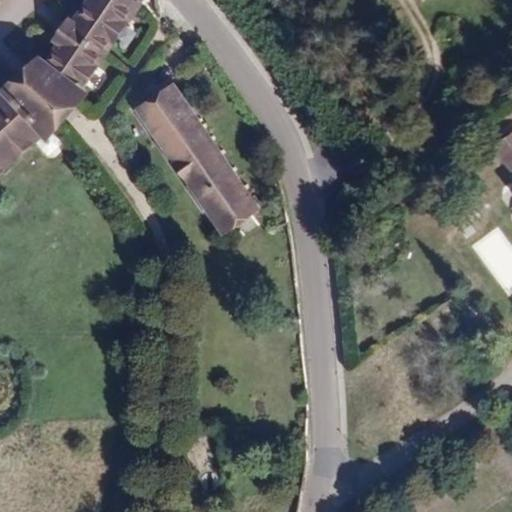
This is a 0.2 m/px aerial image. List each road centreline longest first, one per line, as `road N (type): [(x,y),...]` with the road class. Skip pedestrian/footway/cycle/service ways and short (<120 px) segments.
road 1 (residential): [(203,0),(293,134),(313,213),(333,367),(324,493)]
road 2 (residential): [(511,376),(324,493)]
